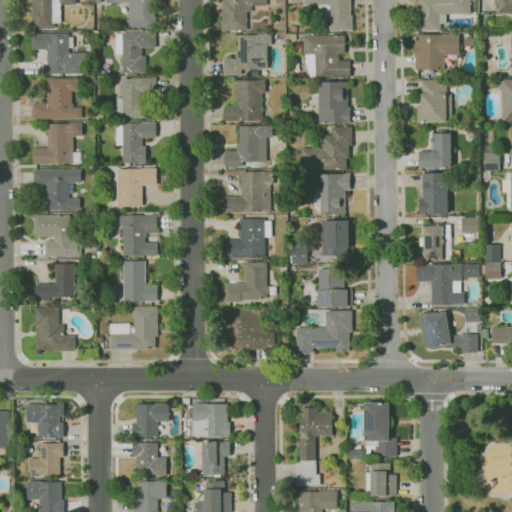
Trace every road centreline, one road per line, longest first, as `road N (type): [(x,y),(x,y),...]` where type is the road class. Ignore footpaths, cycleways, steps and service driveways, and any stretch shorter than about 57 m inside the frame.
road 1 (residential): [(431,379),(0,379)]
road 2 (residential): [(192,380),(189,0)]
road 3 (residential): [(390,379),(383,0)]
road 4 (residential): [(0,42),(2,379)]
road 5 (residential): [(96,511),(95,378)]
road 6 (residential): [(431,511),(431,379)]
road 7 (residential): [(263,511),(263,382)]
